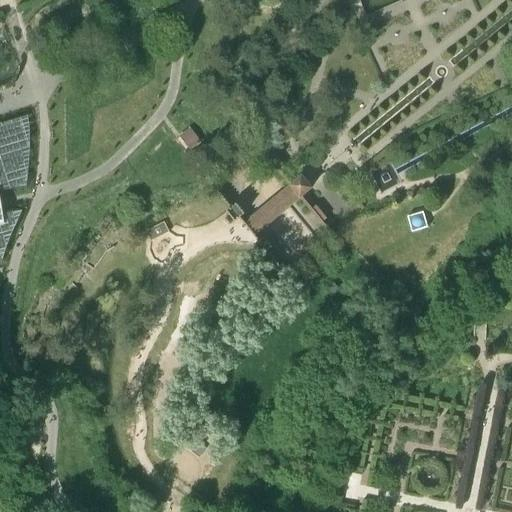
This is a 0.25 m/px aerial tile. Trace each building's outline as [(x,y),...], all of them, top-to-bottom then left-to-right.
[(21,207),(2,209),(5,224),(0,225),(0,190),(26,183),(30,150),(29,124),(28,114),(0,123),(0,257),(3,257),(12,230),(21,207)] [(193,152),(206,144),(191,125),(178,133),(193,152)] [(250,225),(256,234),(261,229),(266,225),(289,206),(296,200),(301,195),(314,185),(308,178),(302,171),(290,182),(283,187),(250,216),(245,220),(250,225)] [(121,220),(137,209),(133,202),(116,213),(121,220)] [(236,218),(240,215),(245,211),(237,203),(233,207),(229,210),(236,218)] [(163,222),(146,231),(151,240),(168,232),(163,222)] [(90,249),(95,243),(100,237),(92,231),(87,237),(81,242),(90,249)] [(108,234),(94,244),(82,261),(93,268),(106,251),(114,246),(108,234)] [(272,243),(265,234),(260,238),(256,241),(264,249),(266,248),(272,243)] [(50,278),(58,283),(70,264),(62,259),(50,278)] [(76,285),(69,280),(57,296),(64,301),(76,285)] [(54,344),(65,339),(56,322),(46,328),(54,344)] [(206,434),(195,426),(184,441),(196,449),(193,453),(200,457),(206,448),(200,443),(206,434)]
